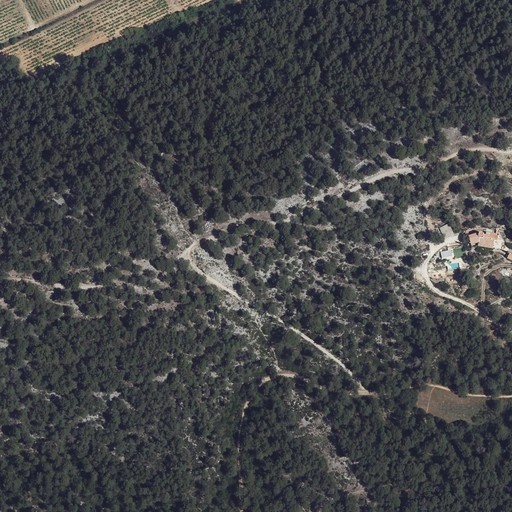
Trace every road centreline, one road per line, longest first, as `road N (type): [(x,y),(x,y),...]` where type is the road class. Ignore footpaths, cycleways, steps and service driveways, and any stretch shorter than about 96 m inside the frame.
road 1 (track): [(0,281),(140,284),(196,243),(288,219),(378,178),(511,152)]
road 2 (track): [(511,395),(372,383),(195,267),(187,252)]
road 3 (track): [(241,511),(237,440),(243,408),(261,384),(294,374),(343,391),(417,383)]
road 4 (track): [(462,236),(433,247),(423,265),(427,281),(511,330)]
